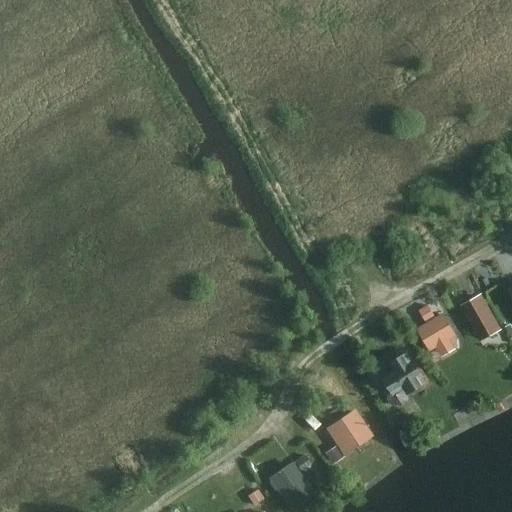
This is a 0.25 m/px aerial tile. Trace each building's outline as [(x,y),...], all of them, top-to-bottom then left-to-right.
[(480,288),(460,300),(481,335),(501,323),(480,288)] [(445,309),(421,325),(433,344),(422,351),(430,363),(455,347),(448,336),(458,329),(445,309)] [(430,379),(408,347),(389,360),(396,371),(385,379),(400,400),(430,379)] [(350,401),(324,419),(346,452),(373,434),(350,401)] [(300,456),(272,471),(288,502),(316,487),(300,456)] [(263,494),(236,511),(264,511),(272,507),(263,494)]
